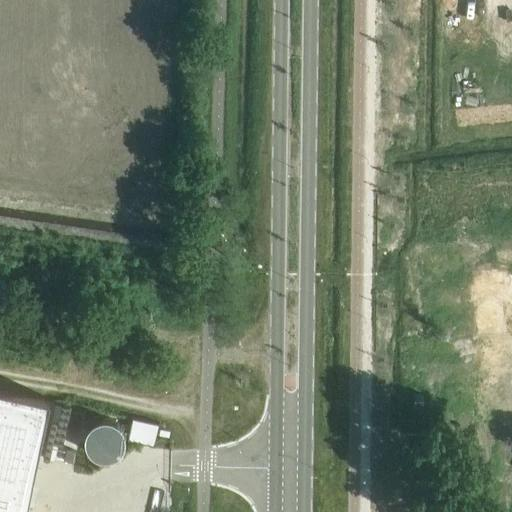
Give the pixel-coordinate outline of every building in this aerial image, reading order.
[(412,248),(401,248),(402,268),(413,267),(412,248)] [(0,511),(24,511),(50,399),(0,388),(0,511)] [(55,457),(66,406),(54,403),(43,454),(55,457)] [(79,432),(83,412),(74,410),(69,430),(79,432)] [(154,446),(159,423),(132,418),(127,440),(154,446)]
